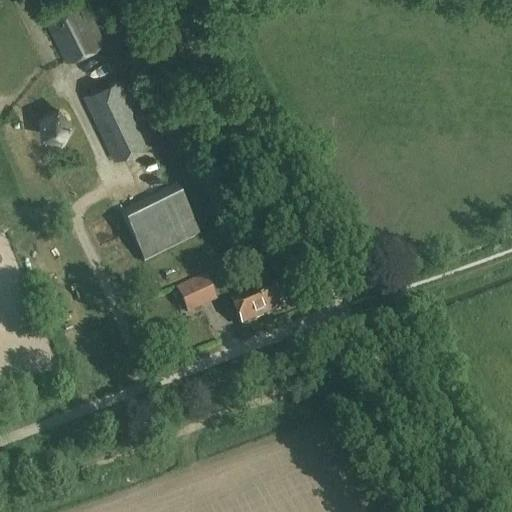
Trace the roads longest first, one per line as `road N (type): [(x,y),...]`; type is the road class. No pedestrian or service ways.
road 1 (track): [(371,363),(0,497)]
road 2 (track): [(0,439),(340,308)]
road 3 (track): [(165,0),(340,308)]
road 4 (track): [(456,511),(340,308)]
road 5 (track): [(340,308),(367,308),(511,257)]
